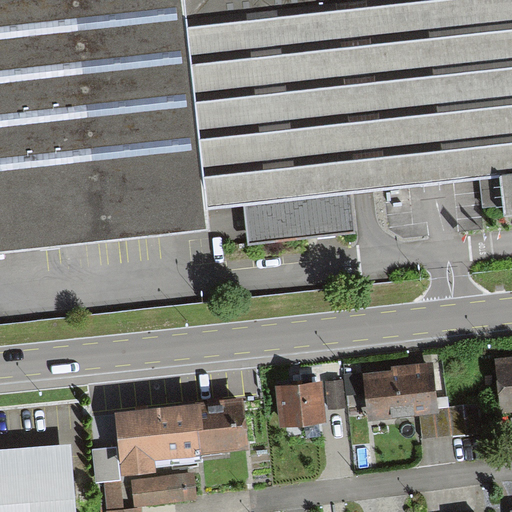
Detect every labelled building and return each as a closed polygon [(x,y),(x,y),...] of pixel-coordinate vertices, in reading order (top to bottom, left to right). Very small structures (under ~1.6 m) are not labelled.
[(511,0),(0,0),(0,236),(511,190),(511,0)] [(511,362),(498,364),(505,415),(511,414),(511,362)] [(395,372),(363,375),(368,421),(438,413),(432,363),(394,366),(395,372)] [(345,380),(327,383),(330,410),(349,408),(345,380)] [(322,381),(277,385),(281,428),(327,423),(322,381)] [(244,397),(116,412),(119,446),(122,477),(155,474),(154,461),(249,451),(244,397)] [(76,511),(72,443),(0,448),(0,511),(76,511)] [(122,477),(119,446),(92,449),(95,482),(104,481),(121,480),(123,480),(122,477)] [(194,473),(132,481),(135,506),(197,499),(194,473)] [(121,480),(104,481),(106,511),(142,511),(142,507),(124,509),(121,480)]
